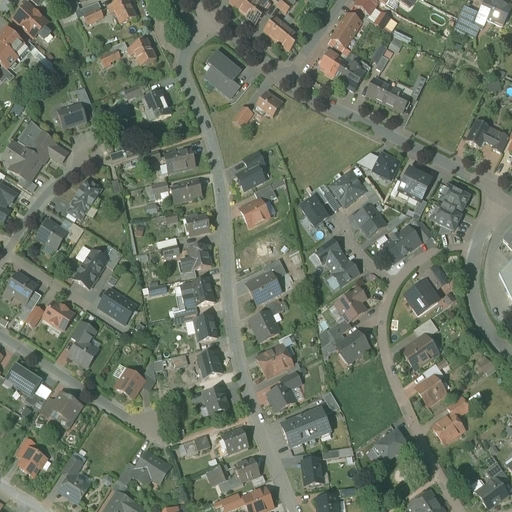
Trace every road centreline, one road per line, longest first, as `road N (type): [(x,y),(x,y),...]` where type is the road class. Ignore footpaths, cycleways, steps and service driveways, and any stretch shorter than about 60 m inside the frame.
road 1 (residential): [(211,19),(183,55),(182,72),(219,181),(244,387),(292,511)]
road 2 (residential): [(284,79),(498,198)]
road 3 (residential): [(459,511),(381,344),(392,287)]
road 4 (residential): [(0,335),(127,420),(150,425)]
road 5 (residential): [(5,255),(37,205),(88,152)]
road 6 (residential): [(476,247),(473,299),(511,356)]
